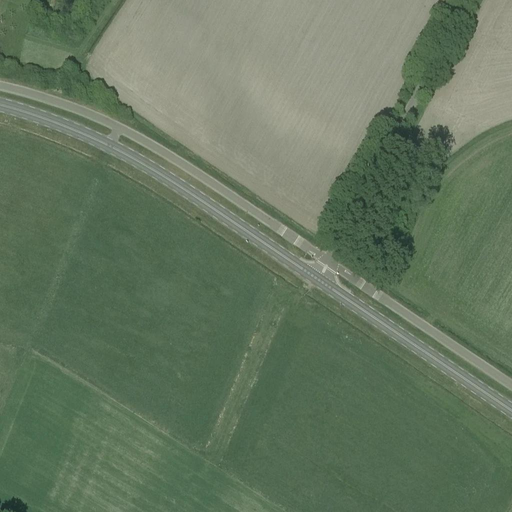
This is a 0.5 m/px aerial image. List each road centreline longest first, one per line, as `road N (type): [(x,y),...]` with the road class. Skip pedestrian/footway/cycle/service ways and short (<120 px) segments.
road 1 (unclassified): [(327,261),(120,128),(0,86)]
road 2 (primary): [(316,279),(111,146),(0,104)]
road 3 (unclassified): [(327,261),(467,0)]
road 4 (primary): [(511,412),(316,279)]
road 5 (unclassified): [(511,385),(327,261)]
